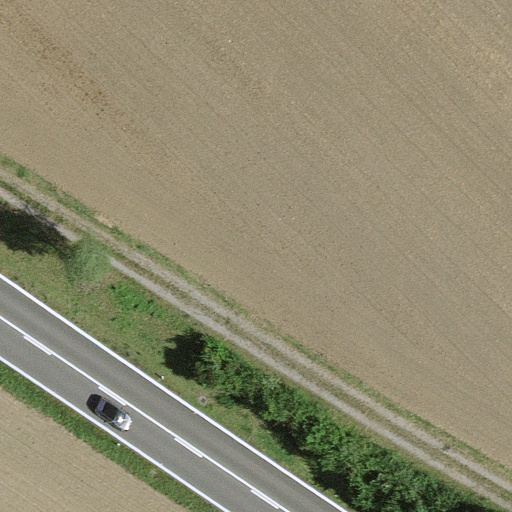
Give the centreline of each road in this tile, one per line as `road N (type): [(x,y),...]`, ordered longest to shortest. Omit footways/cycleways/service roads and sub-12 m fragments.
road 1 (track): [(511,481),(288,360),(0,181)]
road 2 (secondary): [(287,511),(0,317)]
